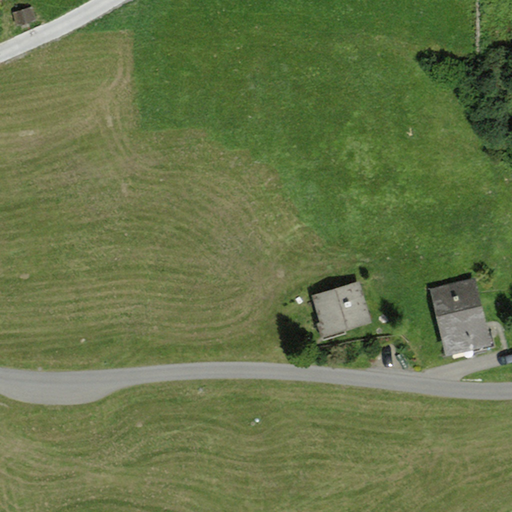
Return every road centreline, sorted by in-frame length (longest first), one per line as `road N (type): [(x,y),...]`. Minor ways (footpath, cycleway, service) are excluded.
road 1 (unclassified): [(511,391),(274,368),(55,379),(0,373)]
road 2 (track): [(0,50),(118,0)]
